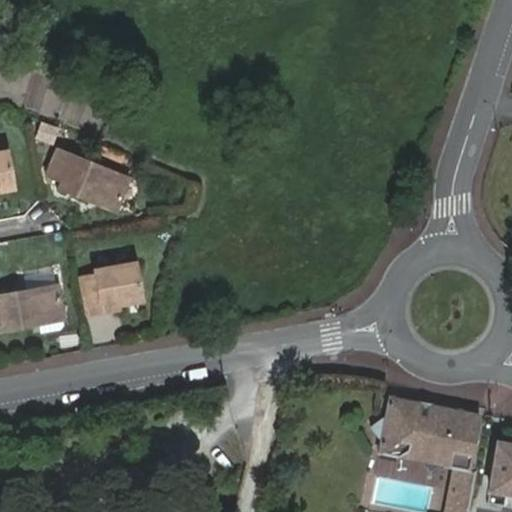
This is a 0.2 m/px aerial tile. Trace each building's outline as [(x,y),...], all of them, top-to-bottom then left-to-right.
[(96,192),(119,202),(128,175),(56,147),(46,172),(61,178),(58,185),(93,199),(96,192)] [(0,187),(11,186),(4,148),(0,148),(0,187)] [(115,209),(119,202),(96,192),(93,199),(115,209)] [(117,294),(118,301),(140,297),(133,259),(93,266),(95,272),(80,274),(87,311),(103,309),(100,297),(117,294)] [(55,282),(0,291),(0,323),(0,326),(36,320),(37,330),(58,326),(61,321),(55,282)] [(118,306),(118,301),(117,294),(100,297),(103,309),(118,306)] [(466,511),(469,498),(474,474),(467,472),(478,418),(460,414),(460,411),(390,396),(386,414),(369,425),(380,442),(378,452),(397,456),(409,448),(414,448),(419,461),(424,473),(438,466),(452,469),(456,470),(451,497),(447,496),(443,511),(466,511)] [(511,444),(499,442),(491,489),(511,492),(511,444)] [(456,470),(452,469),(447,496),(451,497),(456,470)]
